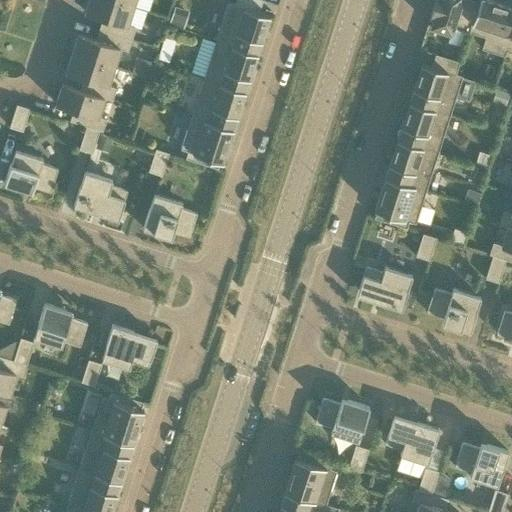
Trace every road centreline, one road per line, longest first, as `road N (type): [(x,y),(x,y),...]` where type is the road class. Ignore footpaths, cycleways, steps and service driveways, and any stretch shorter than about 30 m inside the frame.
road 1 (tertiary): [(193,511),(359,0)]
road 2 (residential): [(412,0),(416,13),(317,309)]
road 3 (residential): [(301,0),(211,276)]
road 4 (residential): [(299,358),(511,428)]
road 5 (residential): [(211,276),(0,210)]
road 6 (residential): [(0,265),(195,325)]
road 7 (residential): [(511,372),(317,309)]
road 8 (residential): [(195,325),(138,511)]
road 9 (residential): [(299,358),(251,511)]
road 10 (residential): [(63,0),(34,96),(0,85)]
